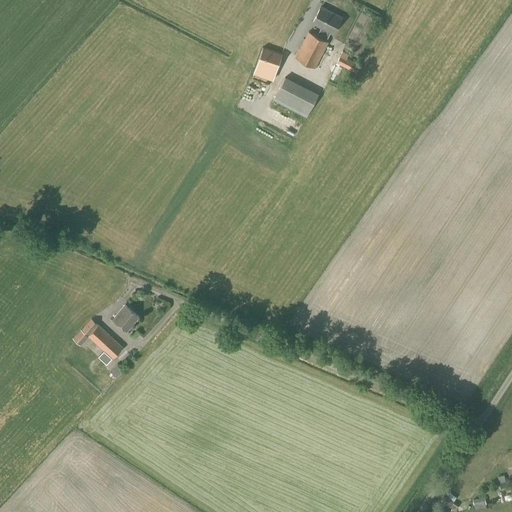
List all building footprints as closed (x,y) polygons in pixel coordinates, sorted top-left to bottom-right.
[(333,33),(342,17),(321,6),(312,23),(321,27),(317,36),(308,31),(295,57),(315,68),(328,42),(326,40),(331,32),(333,33)] [(273,80),(282,53),(263,47),(253,73),(273,80)] [(356,73),(360,65),(347,58),(349,54),(342,51),(337,63),(356,73)] [(306,118),(319,93),(285,76),(273,101),(306,118)] [(249,96),(257,99),(261,87),(253,84),(249,96)] [(127,331),(136,320),(139,316),(125,304),(113,320),(127,331)] [(109,362),(112,358),(123,347),(94,320),(91,318),(89,320),(72,338),(79,344),(80,345),(88,336),(104,351),(98,357),(106,364),(109,362)] [(116,377),(124,369),(118,364),(110,372),(116,377)] [(500,490),(511,487),(511,479),(499,483),(500,490)] [(458,506),(453,503),(456,497),(447,491),(441,501),(442,502),(440,506),(439,505),(434,511),(449,511),(452,507),(456,510),(458,506)] [(475,509),(486,506),(484,497),(473,500),(475,509)]
